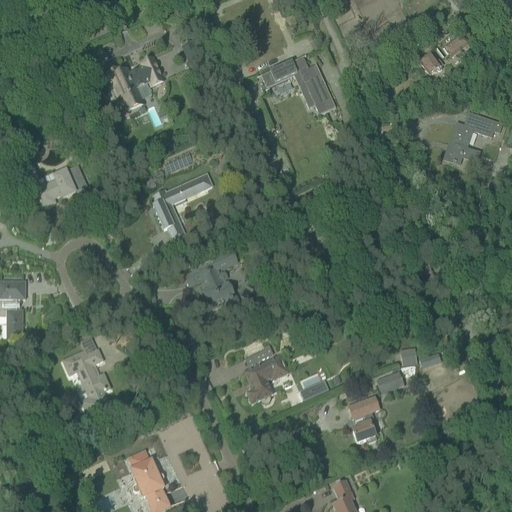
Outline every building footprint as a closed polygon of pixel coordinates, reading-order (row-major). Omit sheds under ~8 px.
[(447,0),(458,13),(453,18),(457,24),(470,13),(459,0),(447,0)] [(467,48),(461,40),(459,38),(443,49),(451,60),(467,48)] [(200,60),(193,43),(184,47),(191,64),(200,60)] [(265,88),(260,90),(262,94),(289,83),(288,81),(294,79),(301,96),(300,96),(300,97),(301,97),(308,112),(309,111),(308,111),(314,108),(319,118),(317,118),(317,119),(335,111),(315,66),(314,66),(315,68),(308,71),(303,60),(305,59),(305,58),(261,78),(265,88)] [(435,65),(429,58),(420,65),(429,78),(442,68),(438,63),(435,65)] [(110,76),(107,78),(109,81),(113,90),(109,92),(115,104),(119,102),(123,111),(126,117),(144,108),(136,91),(149,85),(151,90),(163,85),(160,80),(152,61),(141,66),(143,70),(128,77),(126,72),(119,76),(117,71),(109,74),(110,76)] [(98,91),(88,95),(92,102),(101,98),(98,91)] [(468,116),(463,130),(457,128),(451,147),(450,147),(444,163),(452,166),(452,167),(455,168),(455,166),(458,167),(460,160),(475,165),(478,157),(465,152),(471,134),(491,141),(493,135),(499,136),(502,127),(468,116)] [(253,123),(247,126),(252,137),(258,134),(253,123)] [(53,135),(51,143),(60,144),(62,137),(53,135)] [(65,173),(53,178),(53,179),(52,176),(38,182),(29,163),(15,170),(24,189),(32,186),(43,211),(55,206),(53,202),(62,197),(63,200),(86,189),(77,168),(65,173)] [(165,194),(153,199),(159,212),(155,214),(164,233),(167,231),(174,246),(186,240),(172,208),(213,190),(207,176),(166,194),(165,194)] [(325,214),(288,230),(293,241),(309,234),(309,232),(323,226),(324,229),(331,226),(325,214)] [(234,300),(227,285),(224,286),(222,284),(223,283),(220,276),(219,277),(218,274),(237,265),(233,256),(192,275),(197,284),(202,281),(208,293),(205,295),(213,312),(224,306),(229,316),(241,311),(236,299),(234,300)] [(0,320),(7,320),(7,343),(22,343),(22,314),(16,314),(16,302),(25,302),(25,285),(0,284),(0,320)] [(80,346),(84,354),(62,364),(69,379),(79,374),(84,385),(82,387),(88,401),(80,404),(87,419),(110,409),(103,395),(110,392),(103,377),(96,380),(95,377),(96,376),(94,372),(92,371),(91,369),(103,364),(98,353),(97,353),(91,341),(80,346)] [(414,352),(400,354),(402,368),(416,366),(414,352)] [(249,373),(244,375),(252,393),(247,396),(251,406),(260,402),(261,405),(265,407),(269,405),(270,401),(269,398),(272,397),(266,384),(270,382),(272,384),(289,377),(280,358),(262,367),(260,363),(268,359),(265,353),(257,356),(252,358),(257,369),(249,373)] [(438,357),(419,363),(422,371),(440,365),(438,357)] [(404,390),(399,375),(376,383),(381,398),(404,390)] [(323,385),(300,395),(303,404),(328,393),(324,384),(323,384),(323,385)] [(376,443),(375,439),(372,431),(376,430),(370,415),(378,412),(374,401),(348,410),(352,422),(357,420),(359,427),(357,428),(358,431),(352,433),(357,446),(365,443),(367,447),(376,443)] [(144,454),(129,462),(137,479),(132,481),(135,487),(134,488),(133,489),(133,490),(133,491),(133,493),(134,494),(135,495),(136,495),(137,495),(139,495),(141,501),(146,499),(151,511),(163,511),(169,510),(163,495),(161,492),(163,491),(161,485),(162,484),(163,483),(163,482),(163,481),(163,479),(162,478),(161,477),(160,477),(158,477),(157,477),(155,471),(152,472),(149,464),(144,454)] [(354,511),(350,503),(354,502),(345,483),(332,489),(339,505),(332,508),(334,511),(354,511)]
